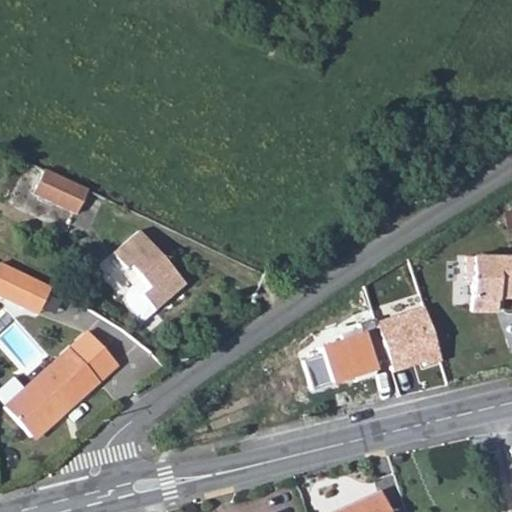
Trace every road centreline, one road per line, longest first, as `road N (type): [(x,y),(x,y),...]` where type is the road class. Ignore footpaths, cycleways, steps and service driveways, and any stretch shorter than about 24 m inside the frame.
road 1 (residential): [(94,500),(106,445),(174,381),(511,154)]
road 2 (secondary): [(511,404),(94,500)]
